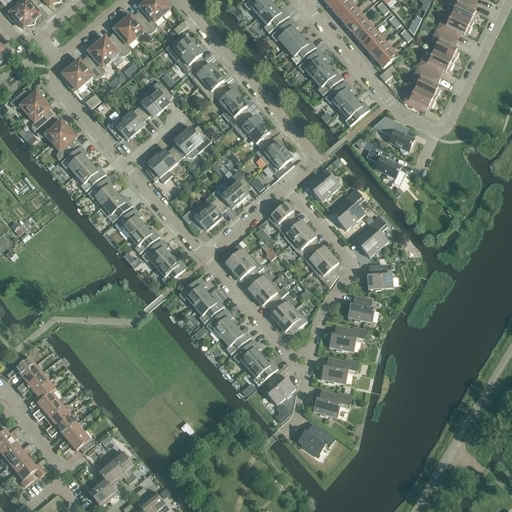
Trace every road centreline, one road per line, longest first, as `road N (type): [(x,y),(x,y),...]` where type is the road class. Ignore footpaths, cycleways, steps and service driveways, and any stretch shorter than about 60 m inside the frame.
road 1 (unclassified): [(288,188),(314,163),(178,0)]
road 2 (residential): [(305,374),(350,263),(288,188)]
road 3 (unclassified): [(416,511),(511,351)]
road 4 (unclassified): [(435,132),(396,112),(304,5)]
road 5 (unclassified): [(435,132),(447,129),(511,0)]
road 6 (residential): [(305,374),(205,260)]
road 7 (unclassified): [(124,164),(52,79),(57,61)]
road 8 (unclassified): [(205,260),(124,164)]
